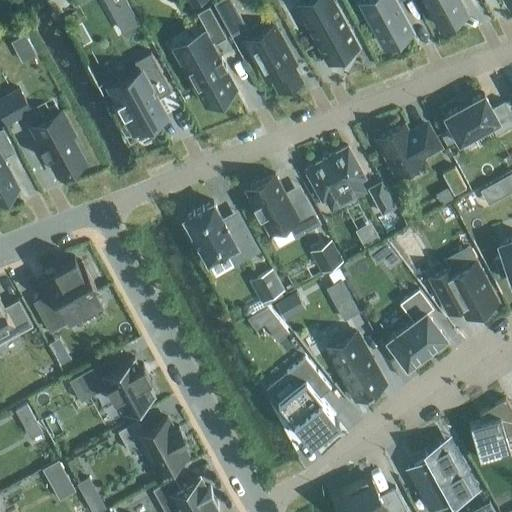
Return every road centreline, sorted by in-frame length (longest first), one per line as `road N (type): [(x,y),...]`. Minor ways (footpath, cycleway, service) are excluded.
road 1 (residential): [(101,213),(511,54)]
road 2 (residential): [(101,213),(263,507)]
road 3 (residential): [(263,507),(511,339)]
